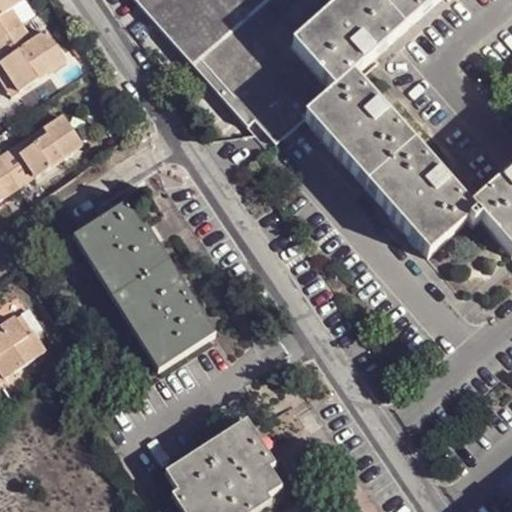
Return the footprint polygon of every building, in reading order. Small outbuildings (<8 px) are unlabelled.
[(25,1),(23,0),(0,0),(0,18),(13,10),(25,1)] [(271,142),(331,90),(291,46),(343,0),(161,0),(271,126),(263,134),(271,142)] [(353,0),(314,35),(352,79),(443,0),(353,0)] [(25,1),(13,10),(23,25),(35,17),(25,1)] [(0,40),(23,25),(13,10),(0,18),(0,40)] [(34,41),(23,25),(0,40),(0,58),(3,63),(19,52),(34,41)] [(67,63),(46,32),(34,41),(19,52),(39,82),(67,63)] [(39,82),(19,52),(3,63),(0,65),(0,67),(18,95),(39,82)] [(18,95),(0,67),(0,82),(12,100),(18,95)] [(475,218),(352,79),(335,94),(305,121),(429,260),(475,218)] [(63,118),(44,131),(47,137),(35,146),(51,171),(84,149),(63,118)] [(15,149),(20,157),(35,146),(47,137),(44,131),(43,130),(15,149)] [(51,171),(35,146),(20,157),(36,181),(51,171)] [(0,168),(17,194),(36,181),(20,157),(15,149),(0,158),(0,168)] [(0,194),(5,202),(17,194),(0,168),(0,194)] [(511,185),(475,218),(511,259),(511,185)] [(213,342),(188,306),(178,289),(152,249),(141,232),(126,208),(79,241),(164,373),(213,342)] [(141,232),(152,249),(156,247),(158,245),(147,229),(141,232)] [(158,377),(164,373),(79,241),(74,243),(158,377)] [(178,289),(181,287),(156,247),(152,249),(178,289)] [(181,287),(178,289),(188,306),(192,304),(194,302),(183,286),(181,287)] [(213,342),(216,340),(192,304),(188,306),(213,342)] [(29,312),(21,317),(33,336),(42,331),(29,312)] [(21,317),(14,321),(27,340),(33,336),(21,317)] [(0,373),(5,381),(45,354),(33,336),(27,340),(14,321),(1,330),(4,334),(0,336),(0,373)] [(246,424),(241,427),(261,458),(267,455),(246,424)] [(241,427),(165,476),(177,496),(188,511),(252,511),(269,501),(283,493),(271,473),(261,458),(241,427)] [(278,468),(270,453),(267,455),(261,458),(271,473),(278,468)] [(180,511),(188,511),(177,496),(172,498),(180,511)] [(252,511),(261,511),(272,505),(269,501),(252,511)]
